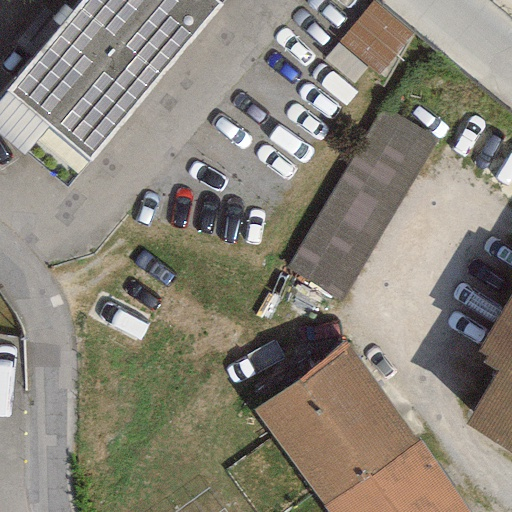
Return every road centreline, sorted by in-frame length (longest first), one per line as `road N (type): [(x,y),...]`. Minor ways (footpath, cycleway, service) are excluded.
road 1 (unknown): [(301,0),(36,311)]
road 2 (unknown): [(511,450),(449,386),(433,329),(440,291),(492,188)]
road 3 (unclassified): [(49,511),(36,311),(0,274)]
